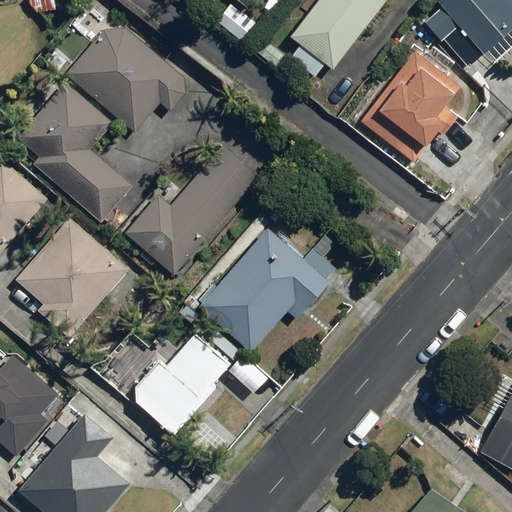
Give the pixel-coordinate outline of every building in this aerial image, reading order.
[(234,0),(248,10),(256,0),(234,0)] [(381,0),(313,0),(284,38),(297,47),(288,59),(311,76),(319,66),(325,72),(381,0)] [(511,27),(511,0),(440,0),(418,20),(462,71),(511,27)] [(226,4),(212,21),(234,40),(249,23),(226,4)] [(112,21),(66,75),(130,133),(155,104),(165,113),(188,85),(112,21)] [(264,40),(253,51),(274,71),(285,59),(264,40)] [(410,53),(353,123),(407,163),(441,121),(432,114),(457,84),(442,72),(450,62),(431,47),(420,61),(410,53)] [(60,83),(6,144),(102,224),(134,186),(91,149),(111,125),(60,83)] [(168,206),(153,194),(121,232),(175,278),(258,179),(218,146),(168,206)] [(0,254),(43,204),(0,167),(0,254)] [(68,218),(8,280),(69,338),(128,276),(68,218)] [(264,234),(190,307),(241,358),(286,314),(292,321),(341,273),(326,258),(336,249),(325,238),(296,266),(264,234)] [(169,436),(210,394),(203,387),(222,368),(189,335),(128,395),(169,436)] [(0,447),(13,460),(46,423),(35,413),(53,393),(8,353),(0,361),(0,447)] [(511,469),(511,392),(479,452),(511,469)] [(80,411),(12,491),(37,511),(101,511),(126,484),(95,458),(112,438),(80,411)] [(465,511),(431,488),(414,511),(465,511)]
